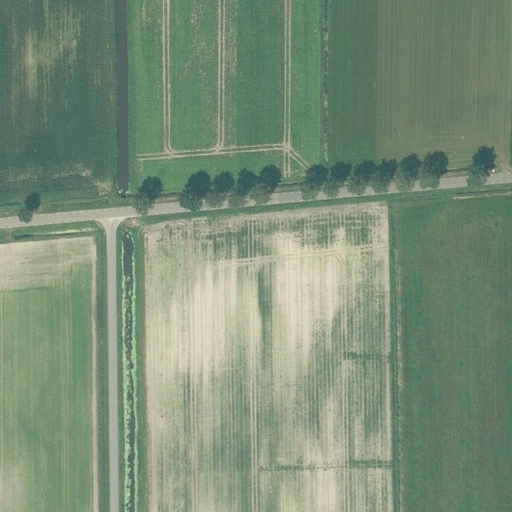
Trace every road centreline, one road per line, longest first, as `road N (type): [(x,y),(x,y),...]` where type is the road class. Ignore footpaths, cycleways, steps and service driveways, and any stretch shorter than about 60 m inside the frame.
road 1 (tertiary): [(111,213),(511,177)]
road 2 (unclassified): [(114,511),(111,213)]
